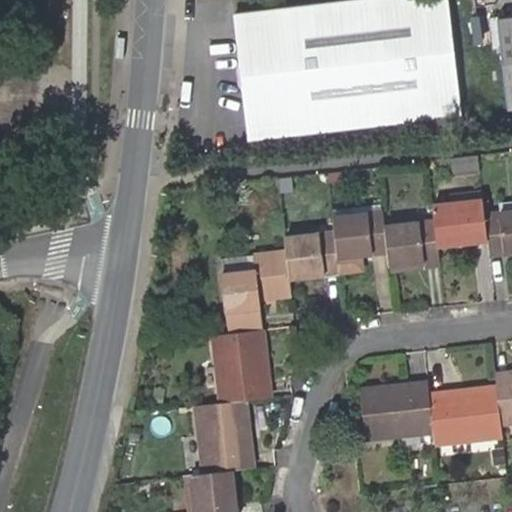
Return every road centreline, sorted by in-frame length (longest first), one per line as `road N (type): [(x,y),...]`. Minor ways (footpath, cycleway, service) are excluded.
road 1 (residential): [(511,323),(367,339),(334,359),(297,477),(298,511)]
road 2 (tertiary): [(151,0),(121,260)]
road 3 (tertiary): [(121,260),(68,511)]
road 4 (residential): [(121,260),(0,260)]
